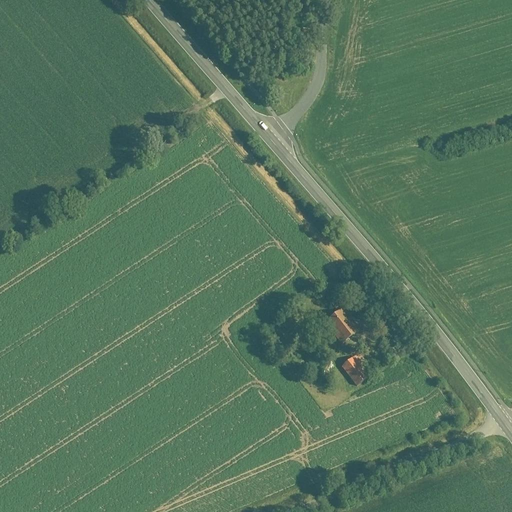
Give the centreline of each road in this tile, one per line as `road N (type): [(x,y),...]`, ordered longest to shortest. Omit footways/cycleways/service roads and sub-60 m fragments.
road 1 (tertiary): [(270,141),(503,422)]
road 2 (unclassified): [(503,422),(280,511)]
road 3 (tertiary): [(148,0),(270,141)]
road 4 (unclassified): [(270,141),(297,117),(326,68),(323,0)]
